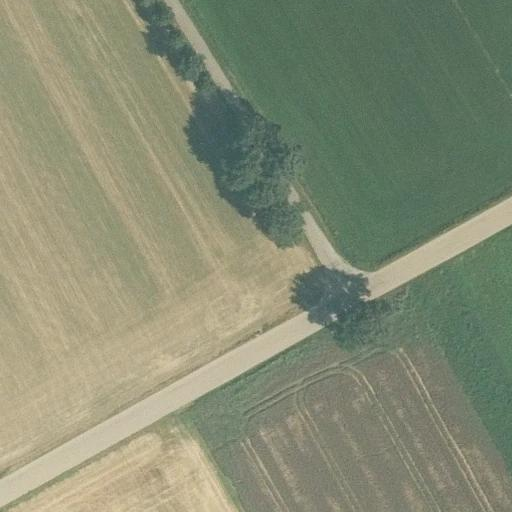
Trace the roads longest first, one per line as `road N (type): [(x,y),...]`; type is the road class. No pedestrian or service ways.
road 1 (unclassified): [(351,297),(0,493)]
road 2 (unclassified): [(351,297),(169,0)]
road 3 (unclassified): [(511,209),(351,297)]
